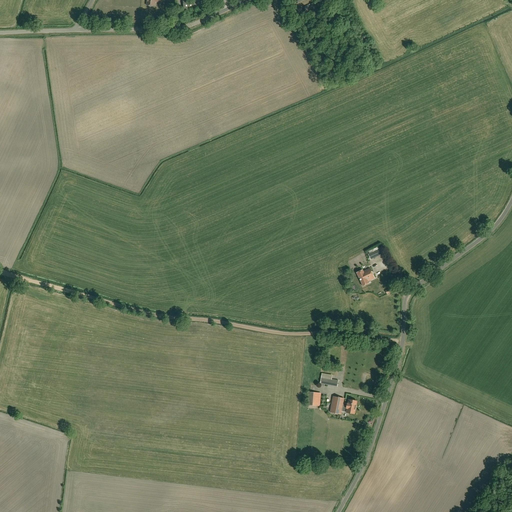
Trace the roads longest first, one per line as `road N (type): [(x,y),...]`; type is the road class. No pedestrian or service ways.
road 1 (track): [(0,273),(153,315),(402,342)]
road 2 (unclassified): [(338,511),(364,464),(399,359),(406,295),(485,235),(511,199)]
road 3 (unclassified): [(78,30),(185,27),(248,0)]
